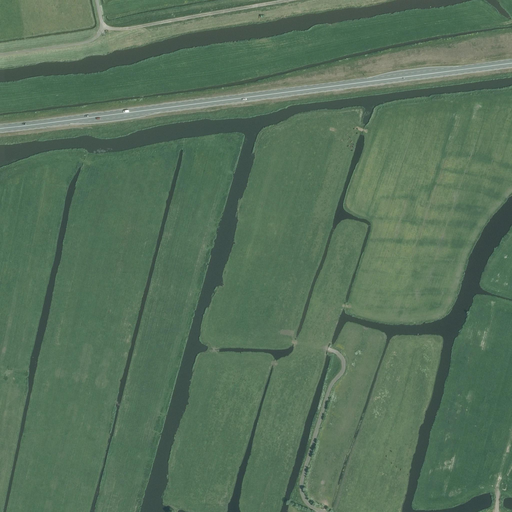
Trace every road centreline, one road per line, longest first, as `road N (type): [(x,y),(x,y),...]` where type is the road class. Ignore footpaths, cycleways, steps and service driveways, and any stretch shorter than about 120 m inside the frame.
road 1 (primary): [(511,63),(0,128)]
road 2 (track): [(291,0),(103,28),(89,41),(0,55)]
